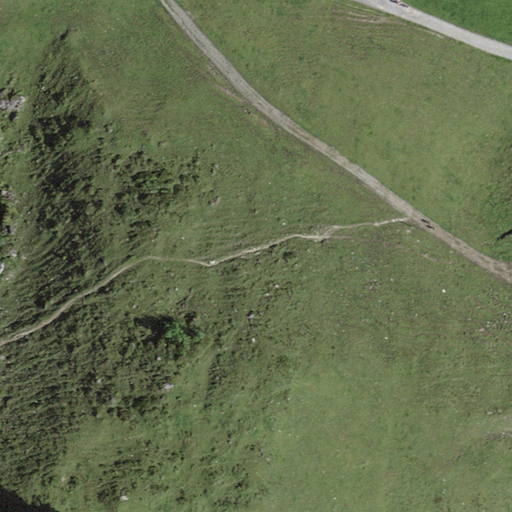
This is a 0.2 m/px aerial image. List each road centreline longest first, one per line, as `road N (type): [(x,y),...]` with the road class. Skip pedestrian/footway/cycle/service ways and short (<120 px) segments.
road 1 (track): [(163,0),(239,82),(511,280)]
road 2 (track): [(511,51),(379,0)]
